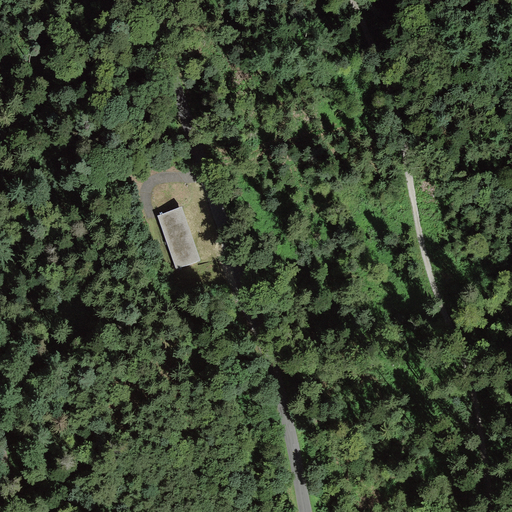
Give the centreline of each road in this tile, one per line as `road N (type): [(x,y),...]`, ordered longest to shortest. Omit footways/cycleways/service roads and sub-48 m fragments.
road 1 (tertiary): [(144,0),(279,388),(305,511)]
road 2 (track): [(492,511),(482,407),(422,247),(407,159),(352,0)]
